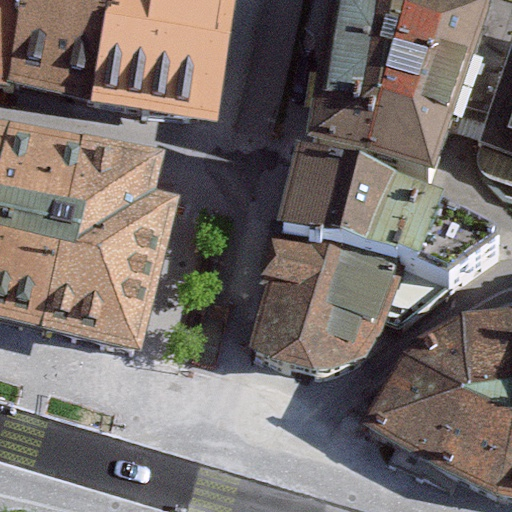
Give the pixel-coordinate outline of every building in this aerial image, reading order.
[(0,0),(0,92),(7,93),(20,0),(0,0)] [(20,0),(7,93),(90,111),(108,0),(20,0)] [(141,119),(158,0),(108,0),(90,111),(141,119)] [(241,0),(158,0),(141,119),(139,126),(219,129),(241,0)] [(494,19),(445,0),(331,0),(307,159),(433,196),(494,19)] [(511,51),(480,149),(511,160),(511,51)] [(170,211),(152,207),(159,170),(5,142),(0,168),(0,325),(133,359),(170,211)] [(384,340),(419,318),(437,306),(464,285),(485,270),(499,260),(502,250),(442,220),(444,214),(395,194),(297,161),(247,360),(271,372),(315,386),(342,381),(365,371),(384,340)] [(511,511),(511,314),(464,315),(423,348),(367,420),(371,441),(457,491),(497,509),(511,511)]
